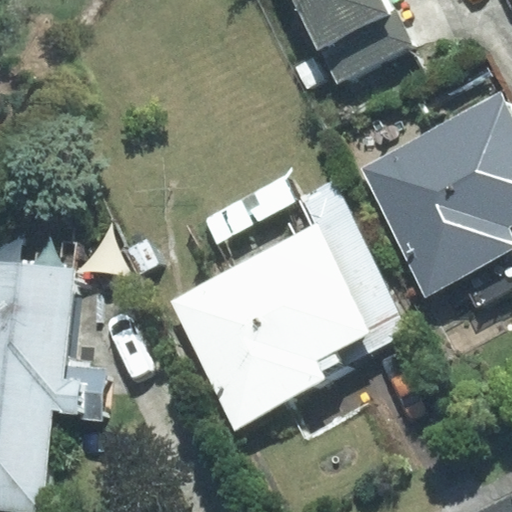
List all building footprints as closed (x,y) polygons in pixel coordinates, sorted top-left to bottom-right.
[(329,0),(361,54),(426,16),(416,0),(329,0)] [(511,99),(373,173),(444,305),(511,268),(511,99)] [(315,202),(300,174),(210,220),(225,249),(315,202)] [(405,335),(346,223),(189,304),(257,436),(362,383),(351,363),(405,335)] [(105,269),(0,263),(0,510),(22,511),(73,511),(82,417),(105,419),(108,381),(96,380),(105,269)]
